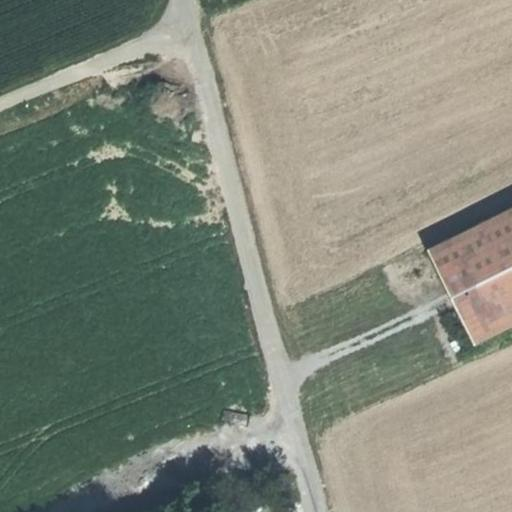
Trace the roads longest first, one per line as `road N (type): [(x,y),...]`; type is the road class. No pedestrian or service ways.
road 1 (unclassified): [(178,0),(315,511)]
road 2 (track): [(186,29),(0,106)]
